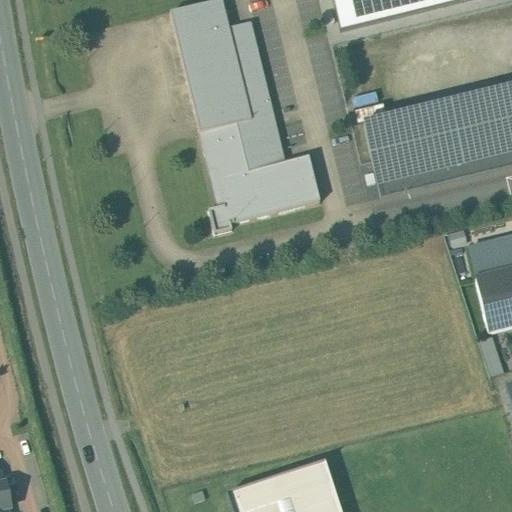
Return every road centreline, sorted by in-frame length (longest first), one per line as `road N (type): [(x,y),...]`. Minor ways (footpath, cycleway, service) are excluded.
road 1 (primary): [(0,39),(60,323),(113,511)]
road 2 (unclassified): [(511,186),(372,218)]
